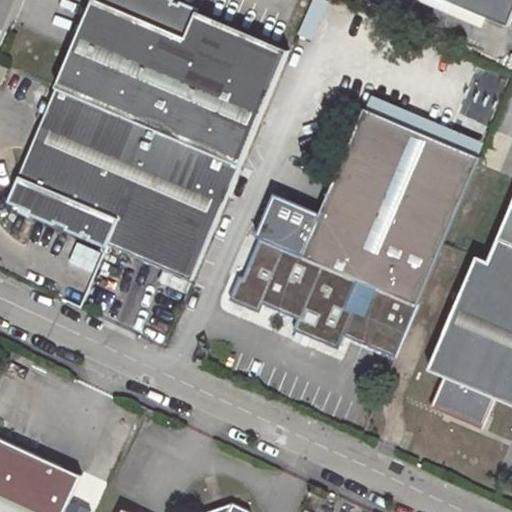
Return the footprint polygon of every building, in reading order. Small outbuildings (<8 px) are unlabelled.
[(241,165),(289,51),(169,0),(94,0),(58,87),(241,165)] [(511,0),(412,0),(446,14),(450,4),(508,29),(511,19),(511,0)] [(8,67),(0,62),(0,85),(0,86),(8,67)] [(191,281),(241,165),(58,87),(13,190),(20,207),(191,281)] [(395,358),(480,158),(366,110),(302,256),(261,238),(243,278),(240,277),(230,300),(260,313),(263,305),(299,319),(295,330),(297,331),(312,337),(339,349),(345,335),(395,358)] [(490,233),(480,257),(511,272),(511,212),(501,238),(490,233)] [(511,272),(480,257),(430,370),(446,377),(432,408),(484,430),(497,398),(511,404),(511,272)] [(312,337),(297,331),(293,341),(308,347),(312,337)] [(0,511),(65,511),(82,477),(0,437),(0,511)]
